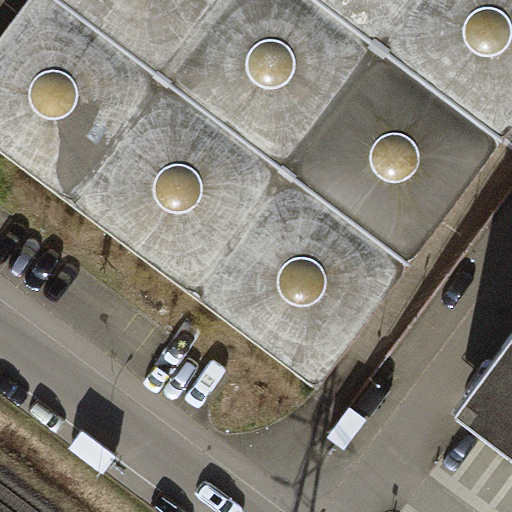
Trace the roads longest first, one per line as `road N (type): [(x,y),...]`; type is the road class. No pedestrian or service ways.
road 1 (unclassified): [(225,511),(0,343)]
road 2 (unknown): [(511,287),(348,511)]
